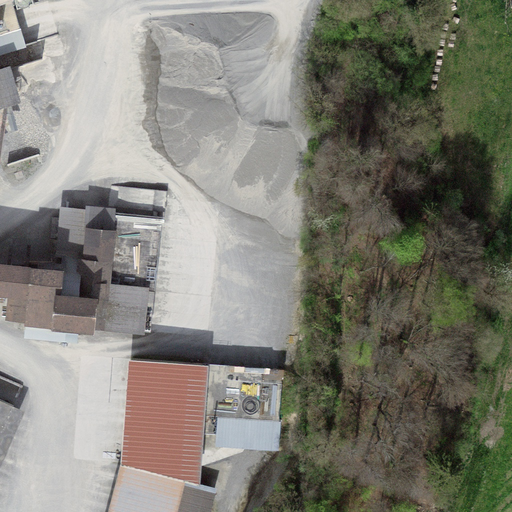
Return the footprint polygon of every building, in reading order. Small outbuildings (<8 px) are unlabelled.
[(0,0),(0,26),(12,23),(5,0),(0,0)] [(21,68),(8,89),(39,108),(52,87),(21,68)] [(51,253),(0,248),(0,279),(13,281),(10,312),(137,324),(141,279),(102,276),(108,206),(55,201),(51,253)] [(197,355),(120,349),(111,453),(177,470),(188,473),(197,355)] [(272,362),(271,411),(281,411),(282,362),(272,362)] [(0,450),(20,406),(0,396),(0,450)] [(111,453),(96,511),(166,511),(177,470),(111,453)]
